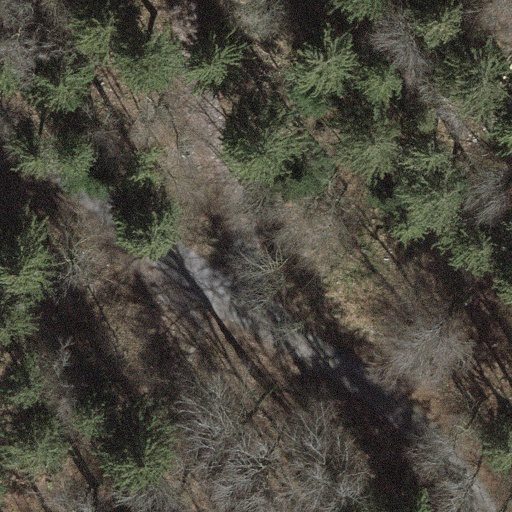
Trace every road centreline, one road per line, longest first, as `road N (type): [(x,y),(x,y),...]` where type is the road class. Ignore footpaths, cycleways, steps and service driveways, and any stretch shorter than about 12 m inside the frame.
road 1 (unclassified): [(0,126),(109,221),(445,447),(491,511)]
road 2 (track): [(178,0),(248,265),(240,313)]
